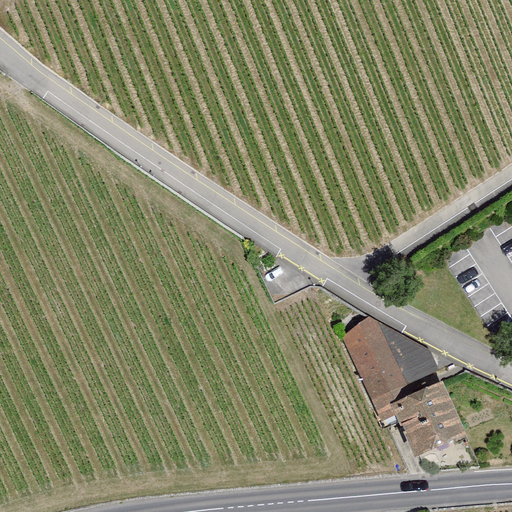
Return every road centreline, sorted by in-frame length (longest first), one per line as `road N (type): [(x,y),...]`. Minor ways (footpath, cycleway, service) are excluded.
road 1 (unclassified): [(511,374),(341,283),(0,51)]
road 2 (tertiary): [(184,511),(511,485)]
road 3 (track): [(341,283),(511,172)]
